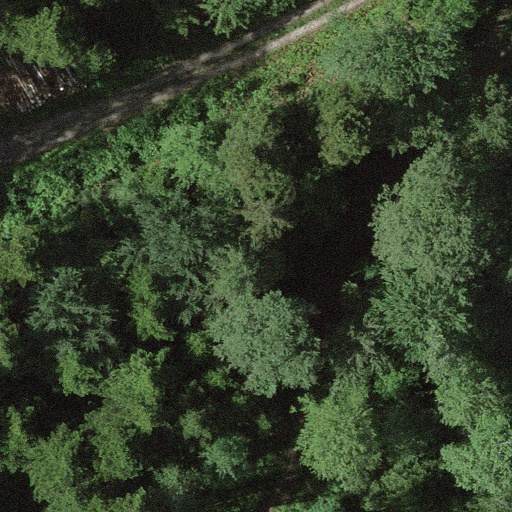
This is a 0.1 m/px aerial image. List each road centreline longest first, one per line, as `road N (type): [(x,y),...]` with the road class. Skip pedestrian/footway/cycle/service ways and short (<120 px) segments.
road 1 (track): [(265,511),(299,452),(331,285),(511,2)]
road 2 (track): [(339,0),(73,122),(0,146)]
